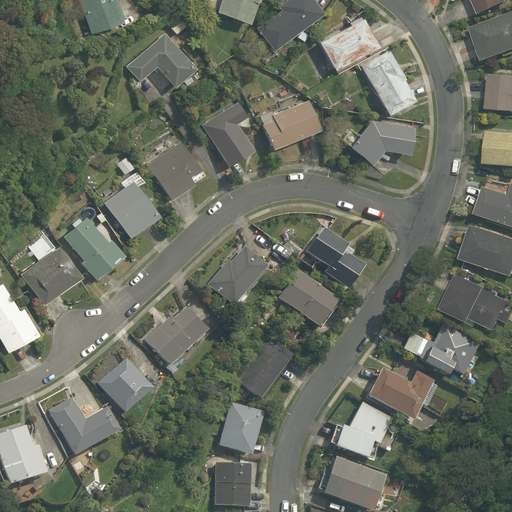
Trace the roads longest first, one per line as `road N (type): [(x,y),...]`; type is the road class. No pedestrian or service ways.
road 1 (residential): [(427,225),(335,191),(284,187),(251,197),(212,222),(45,373),(0,394)]
road 2 (residential): [(283,511),(285,460),(304,408),(427,225)]
road 3 (residential): [(427,225),(447,156),(447,89),(424,31),(396,0)]
